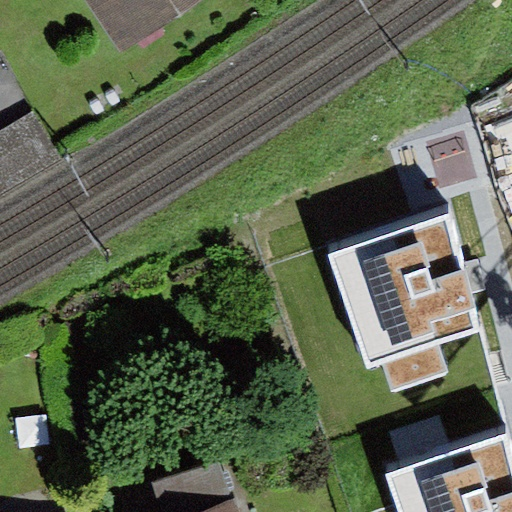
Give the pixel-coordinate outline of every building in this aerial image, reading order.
[(85,0),(123,58),(212,0),(85,0)] [(31,119),(0,137),(0,196),(57,162),(31,119)] [(446,213),(326,254),(344,308),(365,369),(382,363),(391,395),(448,373),(439,343),(482,327),(446,213)] [(113,397),(74,407),(87,461),(126,452),(113,397)] [(385,475),(398,511),(511,511),(511,452),(507,434),(385,475)] [(161,511),(235,511),(221,467),(154,488),(161,511)]
